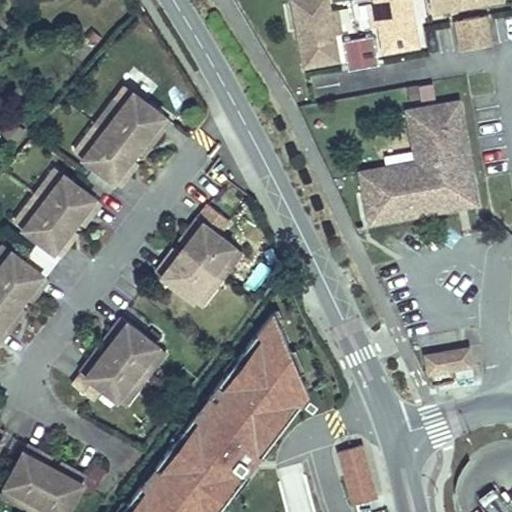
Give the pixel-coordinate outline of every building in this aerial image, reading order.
[(327,0),(291,0),(303,61),(337,54),(332,29),(331,20),(338,19),(335,4),(328,5),(327,0)] [(367,0),(370,13),(377,12),(379,21),(383,46),(417,40),(410,0),(367,0)] [(430,0),(432,10),(485,0),(430,0)] [(486,9),(455,15),(460,44),(491,39),(486,9)] [(377,12),(370,13),(372,22),(379,21),(377,12)] [(338,19),(331,20),(332,29),(339,28),(338,19)] [(372,30),(342,35),(347,65),(378,59),(372,30)] [(467,162),(455,92),(408,100),(413,131),(417,152),(361,162),(370,209),(455,193),(450,165),(467,162)] [(121,97),(112,110),(126,120),(135,107),(121,97)] [(81,155),(74,164),(111,192),(122,178),(115,173),(122,164),(128,156),(144,134),(150,139),(160,125),(135,107),(126,120),(112,110),(104,104),(78,140),(81,155)] [(144,134),(128,156),(134,161),(150,139),(144,134)] [(81,155),(78,140),(65,158),(74,164),(81,155)] [(467,162),(450,165),(455,193),(472,190),(467,162)] [(122,164),(115,173),(122,178),(129,168),(122,164)] [(34,192),(48,191),(55,181),(46,175),(34,192)] [(93,209),(55,181),(48,191),(34,192),(19,213),(22,226),(15,236),(53,263),(63,249),(56,245),(63,235),(69,228),(76,218),(83,223),(93,209)] [(7,230),(15,236),(22,226),(19,213),(7,230)] [(76,232),(83,223),(76,218),(69,228),(76,232)] [(151,277),(189,304),(195,295),(210,293),(224,272),(221,259),(228,249),(190,222),(180,236),(186,241),(179,250),(174,258),(167,268),(160,263),(151,277)] [(56,245),(63,249),(70,240),(63,235),(56,245)] [(180,236),(173,246),(179,250),(186,241),(180,236)] [(236,255),(228,249),(221,259),(224,272),(236,255)] [(167,254),(160,263),(167,268),(174,258),(167,254)] [(0,344),(4,339),(0,336),(0,331),(13,313),(19,306),(26,296),(32,300),(42,287),(4,259),(0,265),(0,344)] [(195,295),(189,304),(197,310),(210,293),(195,295)] [(25,310),(32,300),(26,296),(19,306),(25,310)] [(0,331),(0,336),(4,339),(20,318),(13,313),(0,331)] [(77,376),(114,404),(121,395),(136,394),(151,374),(148,360),(155,351),(118,322),(108,336),(114,341),(107,350),(101,358),(94,367),(88,363),(77,376)] [(114,341),(108,336),(101,346),(107,350),(114,341)] [(469,347),(427,355),(428,364),(446,361),(448,371),(455,370),(472,367),(469,347)] [(164,357),(155,351),(148,360),(151,374),(164,357)] [(95,353),(88,363),(94,367),(101,358),(95,353)] [(238,356),(118,511),(219,511),(297,405),(238,356)] [(446,361),(428,364),(430,374),(448,371),(446,361)] [(472,367),(455,370),(456,379),(474,376),(472,367)] [(121,395),(114,404),(123,411),(136,394),(121,395)] [(351,503),(379,494),(363,440),(334,449),(351,503)] [(27,455),(6,497),(17,501),(20,511),(74,511),(88,484),(72,476),(69,483),(58,478),(50,474),(39,469),(42,462),(27,455)] [(53,467),(42,462),(39,469),(50,474),(53,467)] [(69,483),(72,476),(61,471),(58,478),(69,483)] [(6,497),(2,506),(14,511),(20,511),(17,501),(6,497)]
